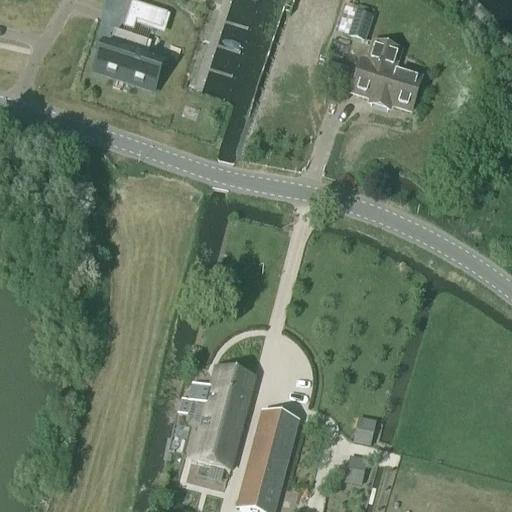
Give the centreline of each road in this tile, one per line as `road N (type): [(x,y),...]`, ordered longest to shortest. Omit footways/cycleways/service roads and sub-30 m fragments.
road 1 (tertiary): [(511,297),(486,275),(360,213),(209,175),(31,116)]
road 2 (residential): [(70,0),(31,116)]
